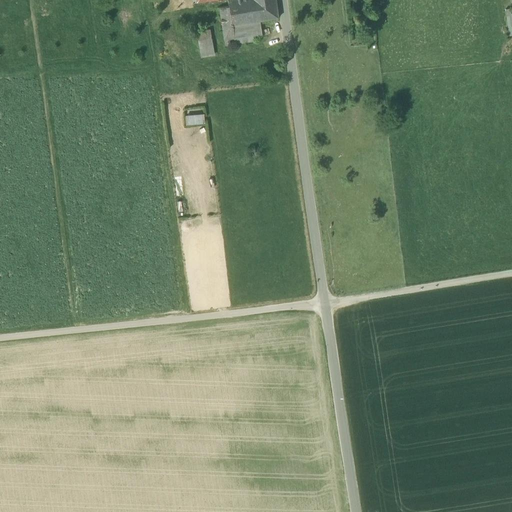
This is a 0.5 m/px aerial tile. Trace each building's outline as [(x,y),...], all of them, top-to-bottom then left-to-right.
[(225,46),(244,43),(241,24),(258,21),(278,18),(276,2),(256,5),(255,0),(231,0),(228,1),(229,7),(219,8),(225,46)] [(260,35),(258,21),(241,24),(244,43),(254,41),(253,36),(260,35)] [(197,32),(198,41),(210,39),(208,30),(197,32)] [(213,58),(210,39),(198,41),(201,60),(213,58)] [(204,114),(185,115),(185,124),(204,123),(204,114)]
